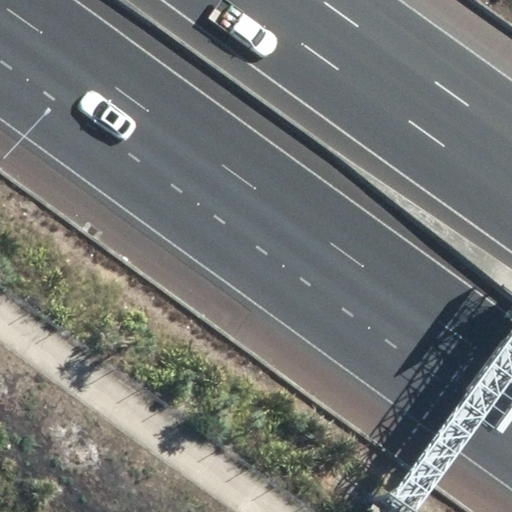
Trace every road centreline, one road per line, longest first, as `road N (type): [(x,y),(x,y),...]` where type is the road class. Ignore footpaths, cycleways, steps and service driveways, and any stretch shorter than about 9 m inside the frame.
road 1 (motorway): [(511,370),(7,0)]
road 2 (motorway): [(241,0),(511,196)]
